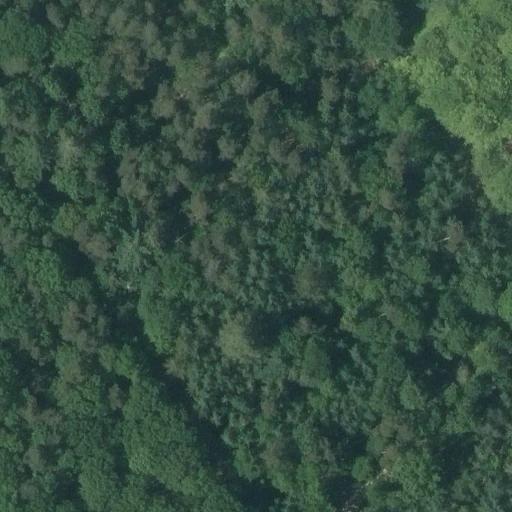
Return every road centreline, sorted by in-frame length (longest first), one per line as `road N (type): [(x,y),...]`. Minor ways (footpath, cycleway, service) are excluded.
road 1 (track): [(511,288),(345,511)]
road 2 (track): [(397,511),(511,360)]
